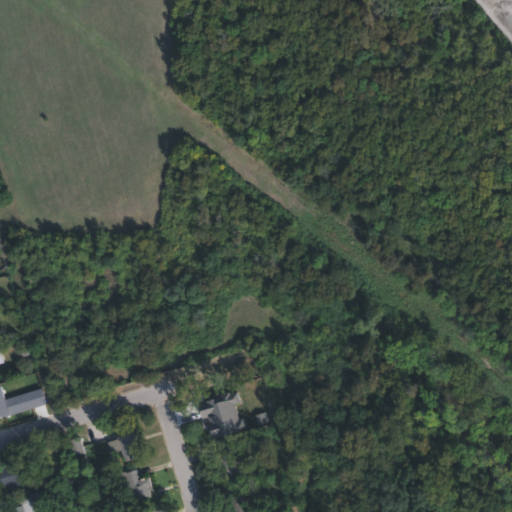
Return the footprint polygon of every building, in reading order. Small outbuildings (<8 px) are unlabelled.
[(269,405),(254,410),(249,396),(253,395),(248,380),(260,377),(269,405)] [(223,394),(223,397),(228,395),(234,413),(224,417),(227,425),(223,426),(225,431),(208,436),(197,403),(223,394)] [(134,459),(124,462),(117,438),(124,435),(122,429),(134,425),(139,443),(138,443),(141,452),(133,455),(134,459)] [(84,453),(73,456),(68,441),(79,437),(84,453)] [(240,447),(244,463),(249,462),(252,472),(220,481),(213,457),(228,452),(225,444),(244,438),(246,445),(240,447)] [(22,485),(12,488),(11,486),(4,488),(0,476),(0,469),(8,467),(7,464),(15,462),(22,485)] [(136,470),(139,480),(148,477),(152,490),(149,491),(151,496),(143,498),(144,501),(137,504),(138,508),(128,511),(124,497),(132,494),(126,474),(136,470)] [(36,511),(7,511),(7,510),(22,506),(19,497),(45,490),(48,499),(34,503),(36,511)] [(244,494),(245,499),(258,495),(262,510),(256,511),(235,511),(231,498),(244,494)] [(287,500),(288,506),(296,503),(298,511),(277,511),(275,503),(287,500)]
